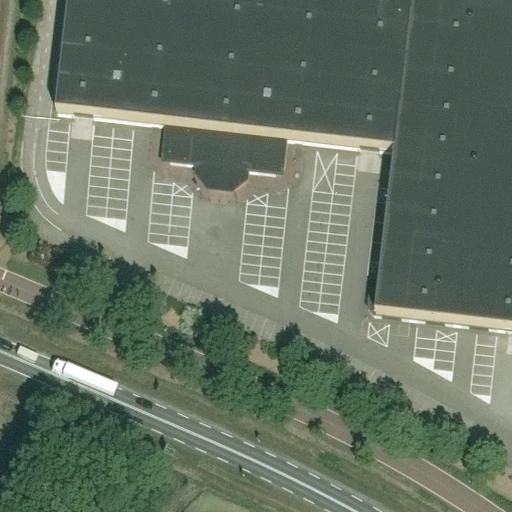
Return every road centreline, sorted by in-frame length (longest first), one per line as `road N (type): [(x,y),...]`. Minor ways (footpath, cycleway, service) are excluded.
road 1 (unclassified): [(475,511),(393,454),(0,274)]
road 2 (primary): [(350,511),(0,353)]
